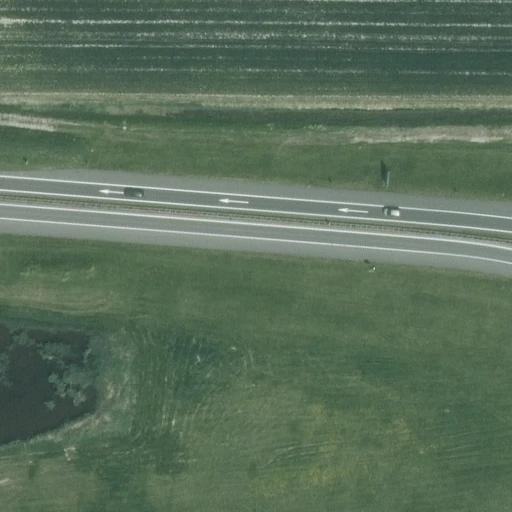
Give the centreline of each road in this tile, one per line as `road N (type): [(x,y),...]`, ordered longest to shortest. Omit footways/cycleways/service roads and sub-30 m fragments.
road 1 (motorway): [(0,212),(511,258)]
road 2 (motorway): [(511,225),(0,183)]
